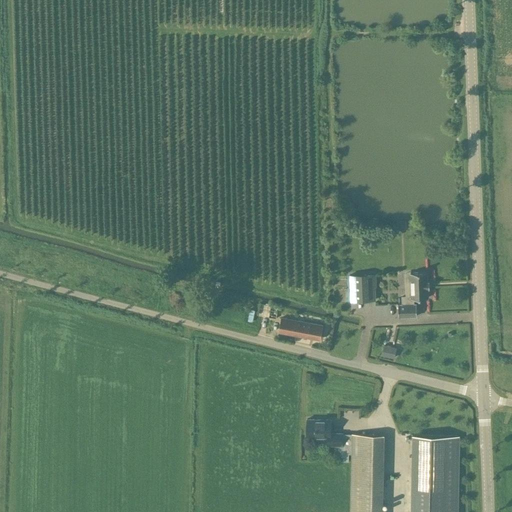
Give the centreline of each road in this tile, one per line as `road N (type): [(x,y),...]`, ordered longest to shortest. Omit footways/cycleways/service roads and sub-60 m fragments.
road 1 (unclassified): [(482,396),(0,270)]
road 2 (tertiary): [(482,396),(468,0)]
